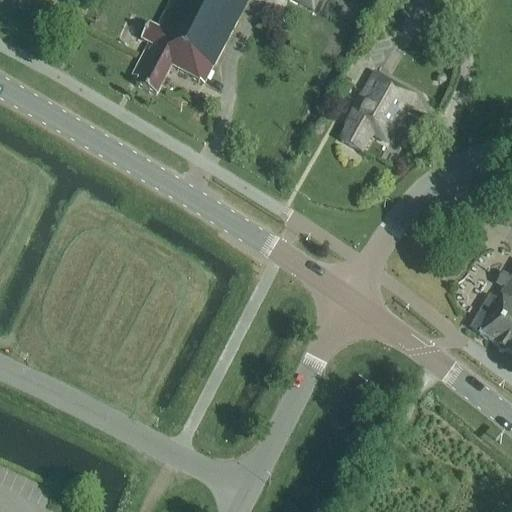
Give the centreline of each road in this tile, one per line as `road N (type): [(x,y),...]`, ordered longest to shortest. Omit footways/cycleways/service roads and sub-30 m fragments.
road 1 (tertiary): [(344,297),(0,84)]
road 2 (unclassified): [(248,491),(0,369)]
road 3 (unclassified): [(344,297),(404,212),(511,124)]
road 4 (unclassified): [(248,491),(344,297)]
road 5 (tertiary): [(511,423),(344,297)]
